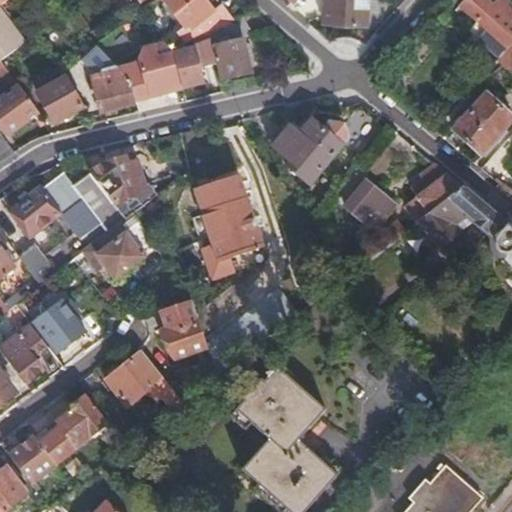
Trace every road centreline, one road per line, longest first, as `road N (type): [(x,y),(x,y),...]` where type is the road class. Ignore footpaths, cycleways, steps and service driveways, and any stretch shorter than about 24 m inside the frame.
road 1 (residential): [(346,74),(59,147),(12,171)]
road 2 (residential): [(483,189),(346,74)]
road 3 (residential): [(133,329),(0,429)]
